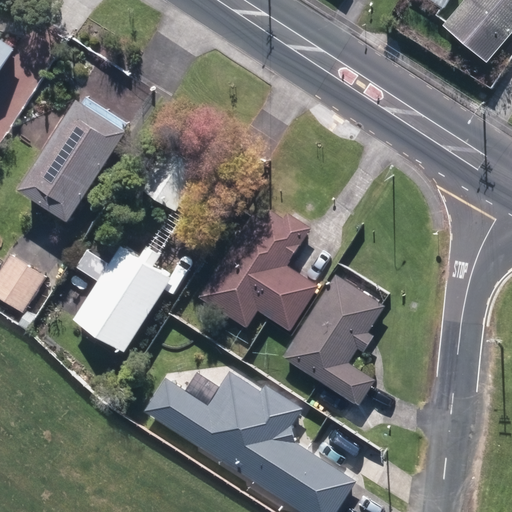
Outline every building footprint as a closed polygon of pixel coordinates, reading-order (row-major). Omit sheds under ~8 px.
[(511,0),(473,0),(454,24),(498,60),(511,43),(511,0)] [(0,74),(21,42),(0,28),(0,74)] [(30,180),(80,212),(137,121),(88,90),(30,180)] [(147,183),(182,205),(208,164),(173,142),(147,183)] [(263,305),(295,326),(324,282),(292,260),(315,224),(292,209),(288,214),(274,205),(267,215),(257,209),(204,291),(253,322),(263,305)] [(80,312),(131,345),(178,271),(159,259),(162,255),(143,243),(140,247),(127,239),(80,312)] [(0,273),(0,290),(28,308),(50,271),(15,249),(0,273)] [(289,351),(365,400),(381,375),(354,357),(363,343),(369,347),(379,331),(373,327),(390,301),(341,270),(289,351)] [(151,406),(316,511),(337,511),(362,475),(291,430),(308,404),(271,381),(267,388),(235,367),(214,400),(172,374),(151,406)]
